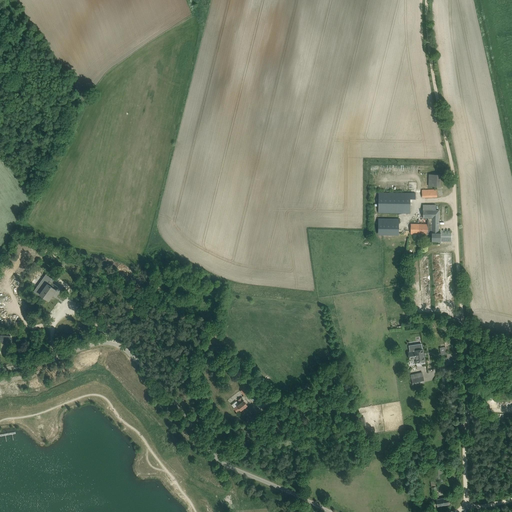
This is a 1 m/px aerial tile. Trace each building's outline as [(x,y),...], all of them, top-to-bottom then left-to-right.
[(440,175),(429,174),(428,186),(439,186),(440,175)] [(378,193),(378,212),(410,213),(410,198),(410,193),(378,193)] [(432,209),(432,205),(423,204),(423,217),(427,217),(427,224),(411,224),(411,233),(432,234),(432,242),(440,242),(441,232),(438,232),(439,210),(432,209)] [(378,234),(399,234),(399,219),(378,218),(378,234)] [(48,311),(57,299),(52,296),(58,287),(53,283),(55,280),(46,274),(34,290),(35,292),(40,296),(35,303),(38,305),(36,307),(42,311),(44,308),(48,311)] [(416,362),(417,362),(425,361),(423,349),(414,350),(415,351),(408,352),(409,359),(416,359),(416,362)] [(413,385),(420,383),(424,382),(422,373),(411,375),(413,385)] [(238,407),(235,410),(237,412),(240,409),(241,410),(247,405),(244,400),(243,401),(241,398),(238,400),(240,403),(237,406),(238,407)] [(434,481),(438,481),(443,480),(442,469),(434,469),(434,481)] [(436,499),(438,506),(449,504),(448,497),(436,499)]
